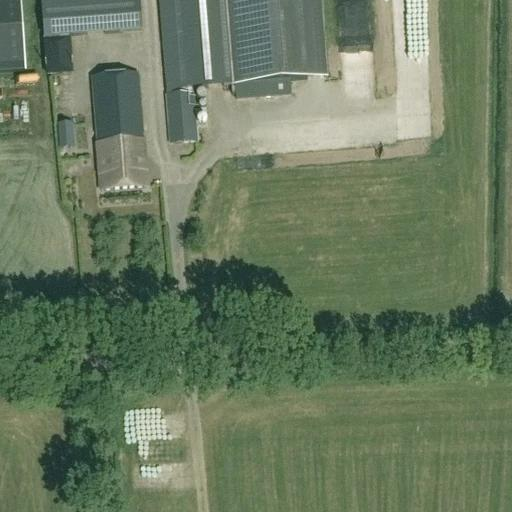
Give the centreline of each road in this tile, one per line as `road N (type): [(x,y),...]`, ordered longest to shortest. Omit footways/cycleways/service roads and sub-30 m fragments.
road 1 (unclassified): [(511,349),(0,368)]
road 2 (track): [(203,511),(189,361)]
